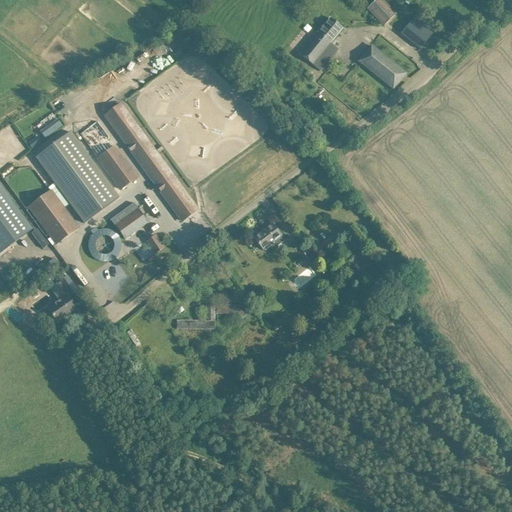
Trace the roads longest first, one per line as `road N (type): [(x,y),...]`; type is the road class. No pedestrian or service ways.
road 1 (unclassified): [(511,5),(223,228),(72,360)]
road 2 (track): [(293,511),(195,453),(172,450),(0,490)]
road 3 (unknown): [(114,319),(78,268),(80,248),(96,227),(153,189)]
